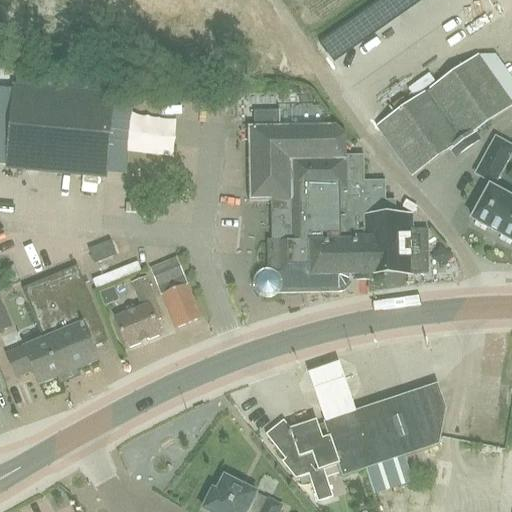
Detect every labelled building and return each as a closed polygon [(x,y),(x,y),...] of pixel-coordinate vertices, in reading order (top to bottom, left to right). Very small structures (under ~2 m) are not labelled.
[(486,40),(511,26),(511,0),(487,0),(470,9),(486,40)] [(474,131),(511,105),(476,55),(376,127),(412,176),(449,150),(454,157),(479,139),(474,133),(475,132),(474,131)] [(105,179),(112,99),(13,90),(6,170),(105,179)] [(118,135),(135,136),(136,118),(119,117),(118,135)] [(348,281),(348,276),(407,275),(407,235),(412,235),(411,222),(406,218),(396,218),(395,205),(385,205),(385,183),(364,184),(363,157),(346,158),(346,136),(335,126),(247,128),(248,203),(270,203),(271,242),(266,242),(267,276),(265,276),(263,276),(262,277),(260,278),(259,280),(258,281),(257,283),(257,284),(257,286),(257,288),(257,290),(258,292),(259,293),(260,294),(262,295),(263,296),(265,297),(267,297),(269,297),(271,296),(272,295),(274,294),(275,293),(276,292),(339,290),(341,290),(343,289),(344,288),(345,287),(346,285),(347,284),(348,281)] [(475,175),(493,184),(511,149),(495,140),(475,175)] [(116,143),(115,155),(135,156),(136,144),(116,143)] [(470,221),(511,243),(511,196),(506,193),(504,197),(488,188),(470,221)] [(94,265),(115,256),(109,243),(89,251),(94,265)] [(150,270),(174,330),(200,320),(176,260),(150,270)] [(59,378),(97,363),(91,349),(106,343),(76,269),(22,291),(33,318),(59,378)] [(127,350),(160,336),(155,322),(162,320),(146,280),(131,285),(140,309),(114,321),(127,350)] [(0,333),(12,328),(0,299),(0,333)] [(59,378),(33,318),(43,343),(30,348),(30,347),(6,356),(15,379),(33,371),(39,387),(59,378)] [(290,430),(308,475),(317,503),(333,498),(324,470),(338,466),(342,478),(364,471),(372,495),(412,482),(404,458),(438,446),(445,408),(437,386),(353,414),(348,400),(327,407),(323,415),(325,423),(317,426),(316,422),(290,430)] [(295,479),(298,479),(308,475),(290,430),(283,421),(265,435),(285,462),(290,473),(295,479)] [(279,511),(282,508),(225,479),(217,493),(213,491),(203,511),(205,511),(279,511)] [(461,508),(486,511),(502,511),(504,501),(463,496),(461,508)]
